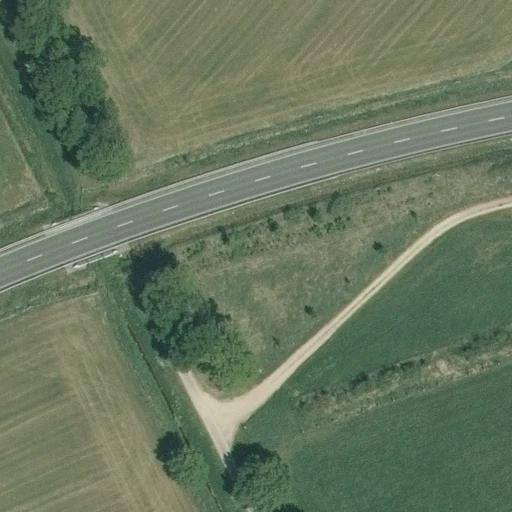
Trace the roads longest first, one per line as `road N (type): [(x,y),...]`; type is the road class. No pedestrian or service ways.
road 1 (primary): [(0,275),(211,194),(511,116)]
road 2 (track): [(218,432),(439,225),(511,202)]
